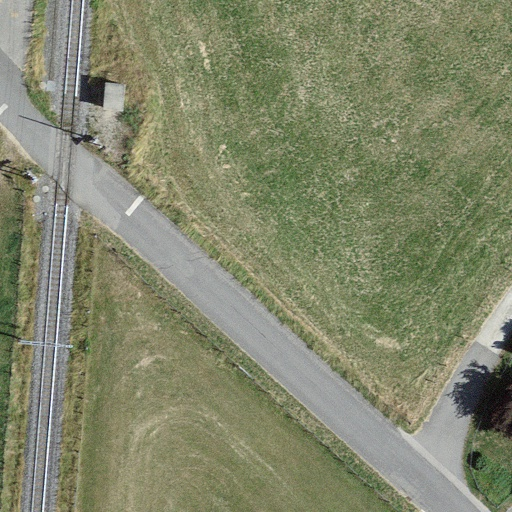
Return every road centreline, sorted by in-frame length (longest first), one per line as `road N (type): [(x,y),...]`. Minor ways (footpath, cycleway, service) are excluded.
road 1 (residential): [(460,511),(64,162)]
road 2 (track): [(415,470),(511,340)]
